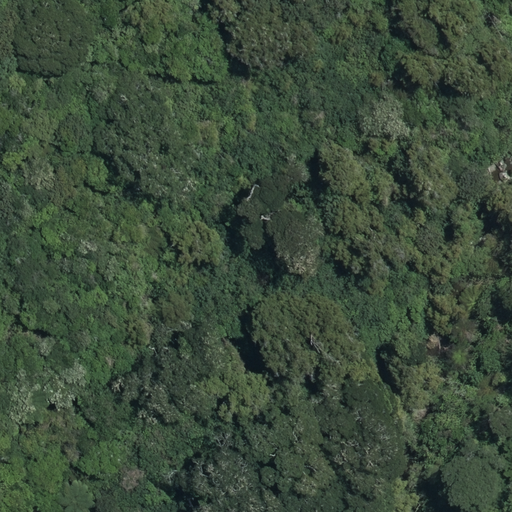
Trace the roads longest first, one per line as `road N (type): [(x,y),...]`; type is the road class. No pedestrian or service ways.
road 1 (track): [(41,511),(112,438),(127,401),(244,234),(377,153),(453,136)]
road 2 (track): [(260,511),(264,463),(420,169),(481,114),(511,100)]
